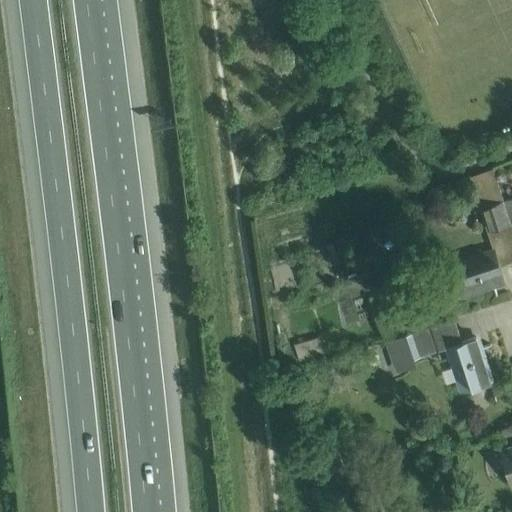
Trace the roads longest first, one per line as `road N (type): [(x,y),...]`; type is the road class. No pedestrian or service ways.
road 1 (track): [(211,0),(276,511)]
road 2 (motorway): [(31,0),(93,511)]
road 3 (motorway): [(148,511),(89,0)]
